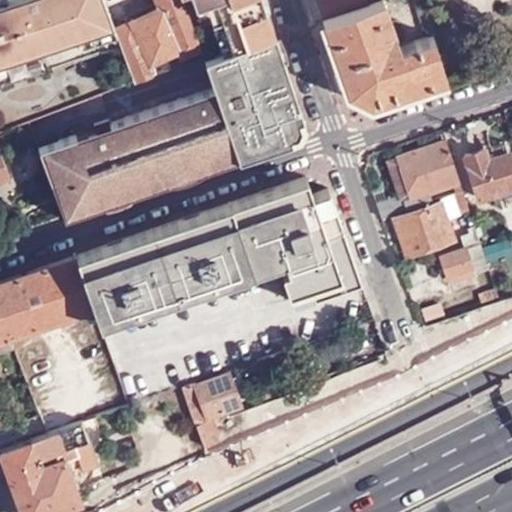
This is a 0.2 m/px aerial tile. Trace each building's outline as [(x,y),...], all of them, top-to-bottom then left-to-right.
[(0,0),(0,81),(118,42),(103,0),(0,0)] [(121,28),(128,43),(137,68),(139,74),(149,70),(146,62),(179,47),(180,52),(198,46),(181,0),(152,0),(156,7),(120,24),(121,28)] [(181,0),(198,46),(201,55),(203,54),(204,53),(203,48),(196,29),(186,0),(181,0)] [(186,0),(196,29),(203,48),(204,53),(243,38),(273,28),(262,0),(186,0)] [(308,0),(315,20),(325,17),(319,0),(308,0)] [(319,0),(325,17),(373,2),(371,0),(319,0)] [(449,76),(425,0),(416,0),(425,31),(428,30),(431,38),(402,48),(399,38),(393,20),(386,0),(380,0),(373,2),(325,17),(350,90),(361,96),(373,101),(449,76)] [(481,62),(466,8),(436,17),(452,71),(481,62)] [(393,20),(399,38),(406,36),(401,18),(393,20)] [(114,27),(133,77),(139,74),(137,68),(128,43),(121,28),(120,24),(114,27)] [(204,53),(206,56),(203,57),(214,85),(209,86),(215,104),(124,136),(86,150),(62,158),(79,209),(301,133),(306,121),(274,31),(273,28),(243,38),(204,53)] [(124,136),(215,104),(209,86),(109,121),(108,116),(91,122),(93,126),(40,145),(66,214),(79,209),(62,158),(86,150),(124,136)] [(400,192),(379,200),(384,216),(437,199),(434,188),(456,181),(459,192),(466,189),(450,138),(402,153),(414,193),(406,196),(403,191),(400,192)] [(509,142),(490,147),(492,156),(511,150),(509,142)] [(483,196),(507,188),(511,186),(511,150),(492,156),(490,147),(469,154),(483,196)] [(389,158),(400,192),(403,191),(406,196),(414,193),(402,153),(389,158)] [(79,255),(99,307),(105,322),(288,258),(293,269),(286,272),(296,302),(364,279),(334,188),(317,194),(312,177),(305,177),(79,255)] [(474,211),(466,189),(459,192),(457,192),(464,214),(474,211)] [(444,200),(398,214),(410,254),(456,239),(444,200)] [(468,246),(484,241),(481,234),(466,238),(468,246)] [(474,263),(489,258),(485,246),(470,250),(474,263)] [(476,270),(474,263),(470,250),(445,258),(451,279),(476,270)] [(0,340),(99,307),(79,255),(0,281),(0,340)] [(434,362),(468,345),(457,312),(421,324),(434,362)] [(287,363),(284,353),(263,360),(266,370),(287,363)] [(380,394),(368,363),(323,380),(328,392),(337,389),(344,406),(380,394)] [(195,384),(182,388),(198,428),(209,424),(209,420),(244,407),(230,374),(196,387),(195,384)] [(276,380),(281,396),(293,391),(288,376),(276,380)] [(129,406),(3,451),(25,511),(53,511),(81,502),(65,461),(73,459),(72,449),(76,449),(84,471),(104,463),(94,434),(134,420),(129,406)] [(209,424),(198,428),(206,448),(221,442),(214,422),(209,424)]
